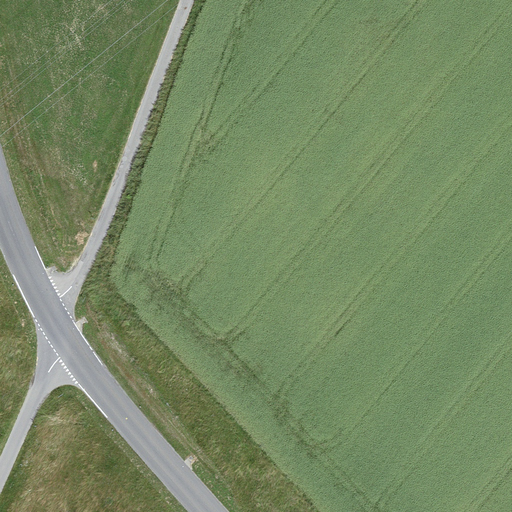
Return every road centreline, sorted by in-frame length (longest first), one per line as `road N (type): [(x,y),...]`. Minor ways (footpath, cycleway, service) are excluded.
road 1 (residential): [(68,320),(190,0)]
road 2 (tertiary): [(68,320),(218,511)]
road 3 (residential): [(0,477),(68,320)]
road 4 (tertiary): [(0,164),(29,248),(68,320)]
